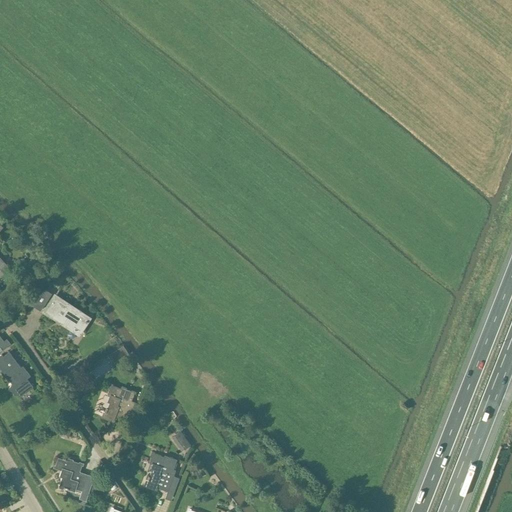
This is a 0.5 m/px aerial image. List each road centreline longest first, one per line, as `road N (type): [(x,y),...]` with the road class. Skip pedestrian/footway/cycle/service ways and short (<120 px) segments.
road 1 (motorway): [(511,273),(419,511)]
road 2 (residential): [(142,511),(0,317)]
road 3 (motorway): [(446,511),(511,341)]
